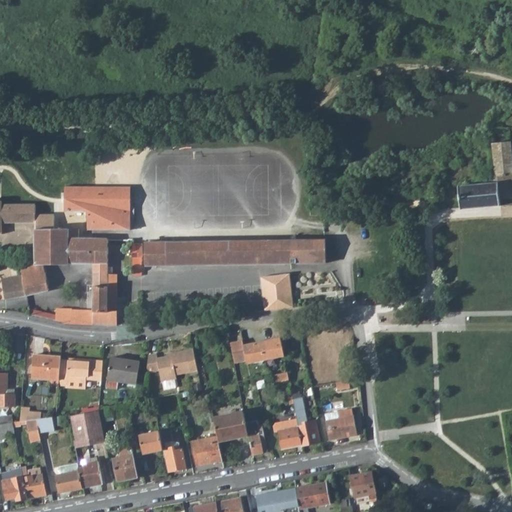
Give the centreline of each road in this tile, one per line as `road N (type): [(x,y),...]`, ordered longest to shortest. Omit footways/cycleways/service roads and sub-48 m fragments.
road 1 (residential): [(0,318),(65,332),(135,333),(343,308),(358,330),(370,453)]
road 2 (residential): [(65,511),(370,453)]
road 3 (residential): [(370,453),(421,489),(496,511)]
